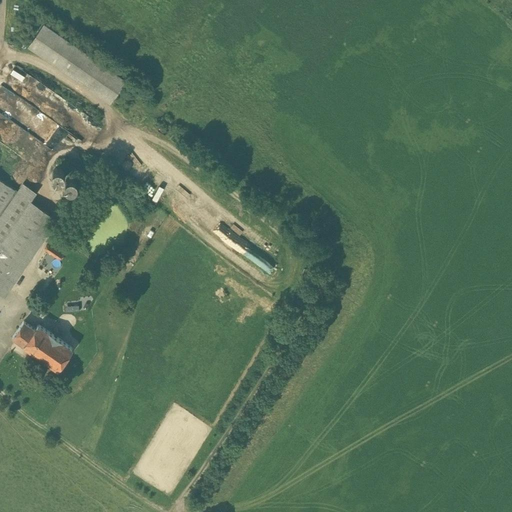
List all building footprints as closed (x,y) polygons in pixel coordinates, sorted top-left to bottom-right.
[(126,79),(44,22),(32,39),(115,96),(126,79)] [(83,132),(92,118),(68,103),(65,101),(60,108),(66,112),(70,107),(74,110),(69,118),(75,122),(72,125),(83,132)] [(32,134),(51,145),(60,130),(40,119),(32,134)] [(73,178),(70,170),(61,173),(64,182),(73,178)] [(17,190),(0,177),(0,243),(31,199),(37,191),(23,182),(17,190)] [(0,243),(0,291),(4,294),(57,218),(31,199),(0,243)] [(62,255),(48,245),(46,246),(45,248),(45,250),(59,259),(61,259),(63,257),(62,255)] [(48,330),(38,323),(35,328),(24,320),(13,336),(58,367),(72,347),(62,340),(63,340),(49,330),(48,330)]
